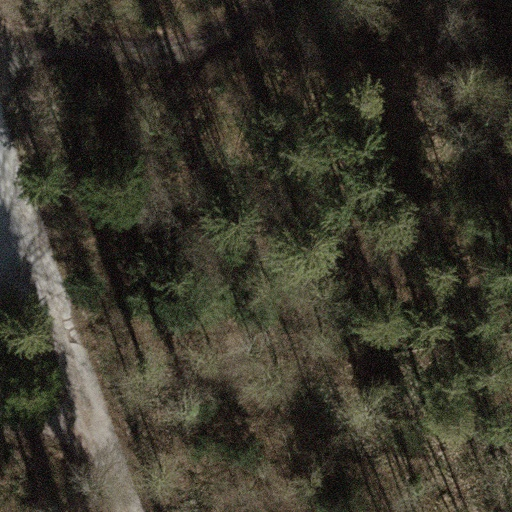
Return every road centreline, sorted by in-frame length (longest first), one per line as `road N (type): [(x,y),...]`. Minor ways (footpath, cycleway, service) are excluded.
road 1 (track): [(0,186),(179,75),(263,0)]
road 2 (track): [(122,511),(73,362),(0,223)]
